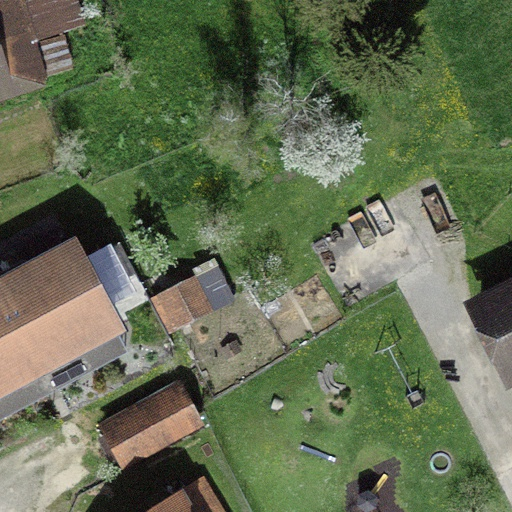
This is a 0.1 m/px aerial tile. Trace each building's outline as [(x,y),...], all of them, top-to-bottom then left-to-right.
[(0,0),(0,109),(51,93),(38,53),(97,34),(85,0),(0,0)] [(95,250),(7,297),(57,389),(145,341),(95,250)] [(0,419),(57,389),(7,297),(0,301),(0,419)] [(511,300),(483,314),(511,375),(511,300)] [(183,395),(112,436),(138,480),(209,439),(183,395)] [(224,511),(215,495),(185,511),(224,511)]
